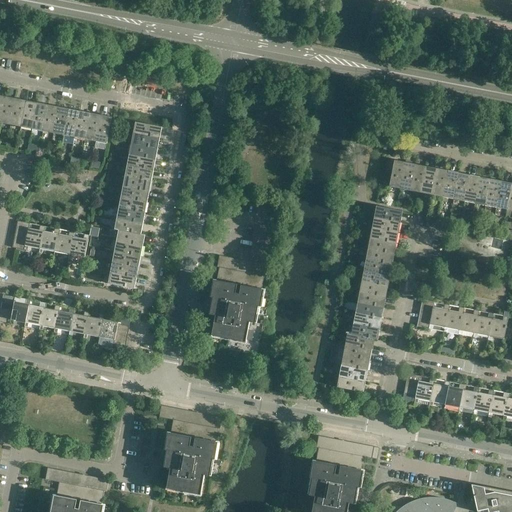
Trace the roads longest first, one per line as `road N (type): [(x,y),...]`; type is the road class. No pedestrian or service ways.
road 1 (residential): [(0,275),(150,299),(180,125),(168,108),(0,75)]
road 2 (tertiary): [(381,427),(166,384)]
road 3 (secondary): [(19,0),(233,41)]
road 4 (secondary): [(233,41),(392,72)]
road 5 (residential): [(7,511),(18,454),(116,472)]
road 6 (tertiary): [(205,185),(233,41)]
road 7 (residential): [(511,486),(400,463),(401,431)]
road 8 (tertiary): [(166,384),(193,242)]
road 9 (tertiary): [(135,379),(0,353)]
road 10 (residential): [(398,355),(419,230)]
road 11 (secondary): [(511,95),(392,72)]
